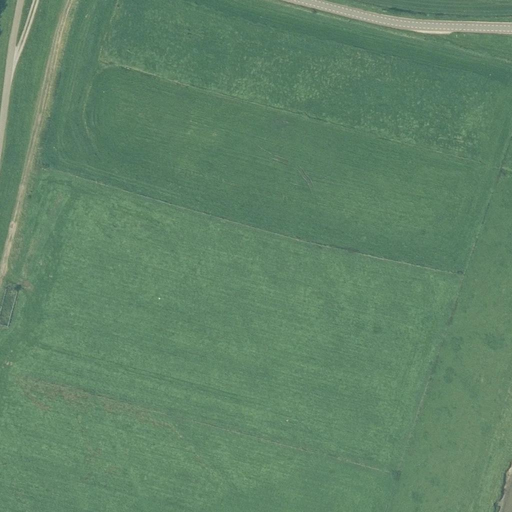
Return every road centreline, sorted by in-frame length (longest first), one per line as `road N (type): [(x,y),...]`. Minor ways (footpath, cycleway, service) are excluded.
road 1 (track): [(72,0),(0,283)]
road 2 (tertiary): [(511,29),(434,27),(298,0)]
road 3 (unclassified): [(0,136),(21,0)]
